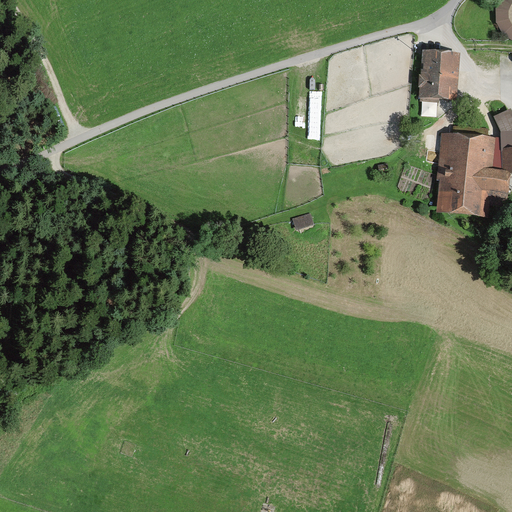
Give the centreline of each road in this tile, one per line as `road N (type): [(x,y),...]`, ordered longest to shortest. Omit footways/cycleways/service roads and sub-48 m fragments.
road 1 (track): [(46,155),(211,247),(511,348)]
road 2 (unclassified): [(462,0),(434,23),(194,94),(0,170)]
road 3 (track): [(14,0),(77,142)]
